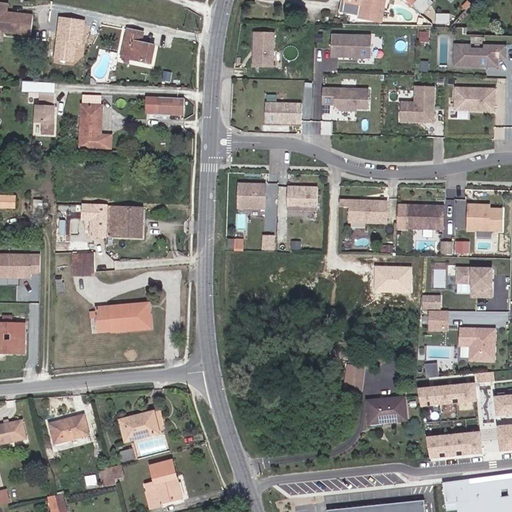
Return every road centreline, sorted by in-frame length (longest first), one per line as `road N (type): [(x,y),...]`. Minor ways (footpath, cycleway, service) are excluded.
road 1 (residential): [(211,139),(309,149),(377,172),(511,157)]
road 2 (secondary): [(212,370),(204,272),(211,139)]
road 3 (residential): [(212,370),(0,389)]
road 4 (secondary): [(256,511),(212,370)]
road 5 (secondary): [(211,139),(225,0)]
